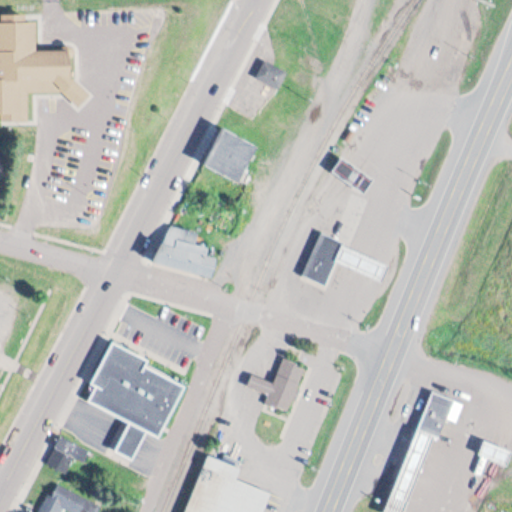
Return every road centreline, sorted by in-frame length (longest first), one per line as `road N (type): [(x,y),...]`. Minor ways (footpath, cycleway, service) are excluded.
road 1 (residential): [(0,498),(264,0)]
road 2 (residential): [(511,397),(0,233)]
road 3 (primary): [(331,511),(511,70)]
road 4 (residential): [(149,511),(232,305)]
